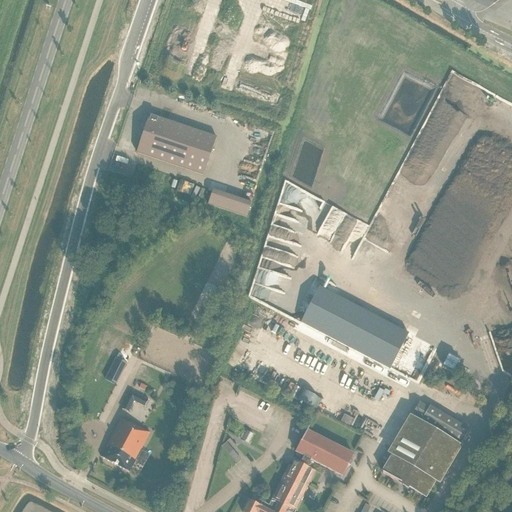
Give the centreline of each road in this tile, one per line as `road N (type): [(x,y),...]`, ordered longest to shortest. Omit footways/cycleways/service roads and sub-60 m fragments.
road 1 (unclassified): [(17,458),(33,421),(95,161),(151,0)]
road 2 (primary): [(0,202),(65,0)]
